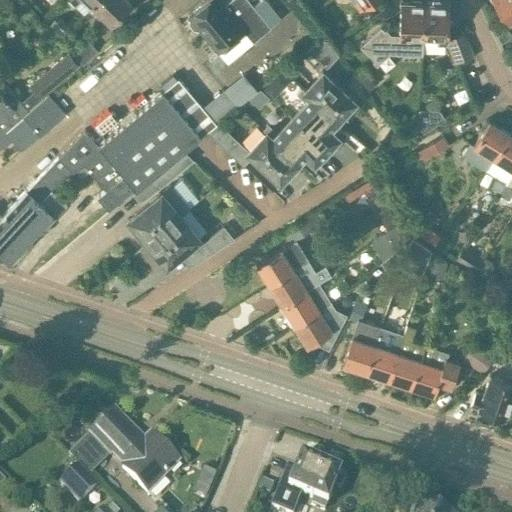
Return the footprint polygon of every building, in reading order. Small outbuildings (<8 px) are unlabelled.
[(129,0),(93,0),(91,2),(110,20),(129,0)] [(187,15),(187,20),(192,26),(196,26),(198,25),(217,49),(227,61),(252,40),(270,25),(253,4),(236,18),(223,2),(221,0),(203,0),(188,12),(189,14),(187,15)] [(389,51),(422,52),(423,37),(424,1),(405,0),(400,0),(399,31),(390,31),(385,26),(384,27),(380,23),(360,42),(374,57),(372,59),(376,63),(389,51)] [(425,3),(423,40),(446,41),(446,39),(447,4),(438,3),(435,0),(429,0),(426,3),(425,3)] [(511,0),(495,0),(510,21),(511,19),(511,0)] [(55,18),(47,26),(59,38),(67,30),(55,18)] [(336,23),(324,32),(332,44),(345,36),(336,23)] [(464,33),(448,39),(451,46),(448,47),(454,63),(472,56),(464,33)] [(306,50),(326,69),(339,56),(324,36),(306,50)] [(74,54),(75,55),(84,64),(99,50),(89,40),(74,54)] [(70,49),(30,84),(42,97),(47,93),(49,91),(51,93),(84,64),(75,55),(74,54),(70,49)] [(80,73),(86,82),(122,58),(116,49),(80,73)] [(365,65),(355,73),(360,79),(370,72),(365,65)] [(282,67),(264,89),(276,98),(293,77),(282,67)] [(324,69),(305,89),(336,118),(348,105),(345,103),(352,95),(324,69)] [(370,72),(360,79),(366,89),(376,83),(370,72)] [(178,79),(165,89),(200,134),(207,128),(215,121),(203,107),(178,76),(177,77),(178,79)] [(0,134),(6,129),(28,110),(0,77),(0,134)] [(308,103),(294,117),(326,147),(339,133),(330,125),(336,118),(305,89),(301,86),(297,90),(296,91),(305,100),(308,103)] [(58,156),(39,176),(54,189),(73,170),(85,162),(106,188),(98,194),(109,207),(135,185),(136,187),(184,147),(200,134),(165,89),(164,89),(163,89),(98,143),(95,139),(85,128),(58,156)] [(28,110),(6,129),(24,149),(41,134),(67,111),(51,93),(49,91),(47,93),(42,97),(28,110)] [(420,108),(419,133),(445,117),(440,109),(420,108)] [(268,124),(265,128),(266,129),(265,130),(298,159),(305,151),(314,159),(326,147),(294,117),(279,134),(268,124)] [(485,167),(509,130),(489,117),(473,142),(470,140),(463,152),(485,167)] [(238,138),(218,119),(208,128),(228,148),(238,138)] [(298,159),(265,130),(248,148),(277,176),(284,168),(287,171),(298,159)] [(505,163),(490,185),(498,192),(511,170),(511,132),(509,130),(493,155),(494,156),(505,163)] [(450,144),(443,134),(415,151),(421,161),(450,144)] [(184,148),(150,176),(158,186),(193,157),(184,148)] [(499,193),(496,197),(505,202),(507,198),(508,198),(509,199),(511,193),(511,170),(498,192),(499,193)] [(0,212),(0,247),(1,249),(42,203),(42,202),(54,189),(39,176),(27,188),(2,214),(0,212)] [(133,230),(143,243),(181,212),(190,204),(171,181),(131,214),(139,224),(133,230)] [(365,190),(378,209),(387,203),(375,184),(365,190)] [(42,203),(1,249),(13,260),(56,215),(53,213),(45,205),(42,203)] [(387,204),(387,203),(378,209),(376,210),(388,229),(398,222),(387,204)] [(181,212),(143,243),(155,257),(162,252),(170,261),(200,236),(181,212)] [(306,218),(289,229),(295,238),(312,228),(306,218)] [(400,221),(372,241),(383,258),(410,236),(400,221)] [(211,250),(234,235),(227,225),(203,240),(211,250)] [(297,238),(257,263),(269,282),(294,267),(295,268),(309,259),(308,257),(297,238)] [(431,251),(422,244),(417,259),(427,262),(431,251)] [(463,247),(455,257),(476,270),(483,260),(463,247)] [(432,254),(428,267),(444,273),(448,260),(432,254)] [(492,261),(485,257),(477,271),(490,279),(494,272),(492,261)] [(382,261),(372,268),(378,275),(387,267),(382,261)] [(294,267),(269,282),(282,303),(318,280),(331,273),(325,264),(302,278),(295,268),(294,267)] [(318,280),(282,303),(295,323),(320,308),(331,301),(318,280)] [(351,313),(349,318),(356,321),(357,321),(358,317),(361,318),(367,302),(364,301),(357,298),(351,313)] [(398,349),(402,339),(403,336),(407,323),(411,310),(401,306),(387,345),(376,341),(366,370),(389,377),(398,349)] [(320,308),(295,323),(307,343),(332,328),(320,308)] [(352,334),(343,362),(366,370),(376,341),(375,341),(380,325),(361,318),(358,317),(357,321),(352,334)] [(407,323),(403,336),(411,338),(415,326),(407,323)] [(398,349),(389,377),(412,385),(417,369),(421,357),(426,344),(411,338),(403,336),(402,339),(398,349)] [(421,357),(412,385),(434,393),(438,381),(451,386),(460,359),(448,355),(449,350),(426,343),(421,357)] [(473,343),(462,357),(484,373),(494,359),(473,343)] [(476,388),(471,402),(478,405),(478,407),(482,408),(484,411),(487,413),(488,413),(491,411),(505,416),(511,394),(511,372),(508,371),(505,378),(490,373),(484,391),(476,388)] [(68,456),(78,467),(92,481),(88,475),(108,455),(147,493),(179,461),(155,437),(146,445),(112,412),(68,456)] [(290,468),(273,509),(279,511),(295,511),(303,496),(314,500),(311,507),(323,511),(324,511),(328,504),(342,472),(303,456),(297,470),(297,471),(290,468)] [(98,487),(92,481),(78,467),(60,485),(80,506),(98,487)] [(207,473),(203,483),(210,486),(215,476),(207,473)] [(446,511),(421,501),(418,500),(413,511),(446,511)]
